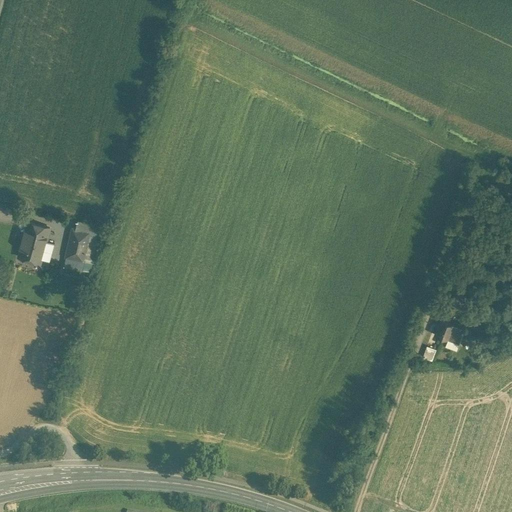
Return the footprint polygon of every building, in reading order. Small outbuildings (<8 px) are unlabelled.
[(50,227),(29,221),(19,256),(40,261),(46,240),(50,227)] [(86,230),(73,228),(71,235),(84,238),(86,230)] [(84,238),(71,235),(68,249),(81,252),(84,238)] [(54,242),(46,240),(41,258),(49,260),(54,242)] [(81,252),(68,249),(67,255),(79,258),(81,252)] [(473,304),(461,300),(459,305),(471,310),(473,304)] [(454,324),(441,319),(435,334),(449,339),(450,336),(460,340),(464,328),(454,324)] [(450,336),(449,339),(446,344),(457,348),(460,340),(450,336)] [(437,348),(427,344),(423,354),(433,358),(437,348)]
